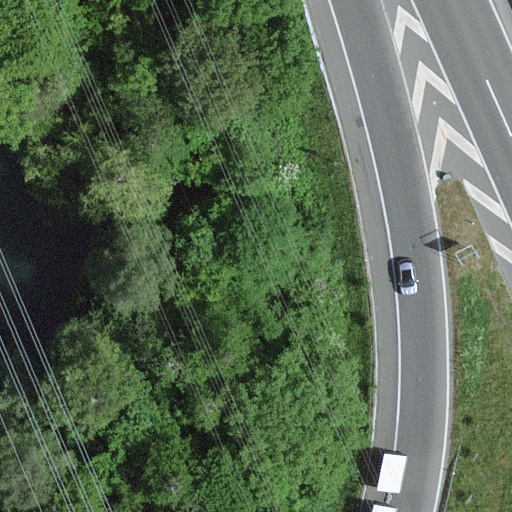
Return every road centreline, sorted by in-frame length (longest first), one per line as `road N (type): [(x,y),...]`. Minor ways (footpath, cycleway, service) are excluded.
road 1 (motorway): [(354,0),(385,108),(418,315),(420,409),(407,511)]
road 2 (motorway): [(450,0),(511,139)]
